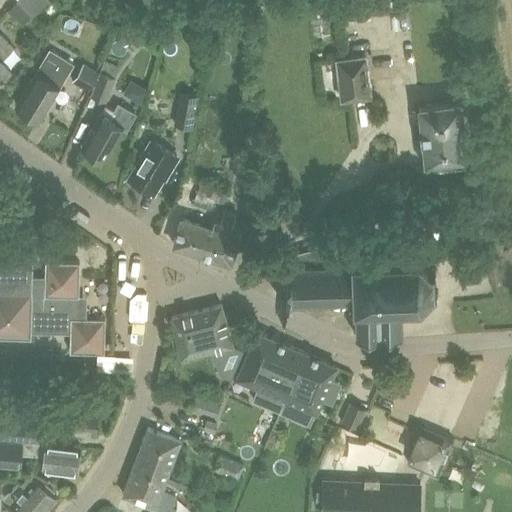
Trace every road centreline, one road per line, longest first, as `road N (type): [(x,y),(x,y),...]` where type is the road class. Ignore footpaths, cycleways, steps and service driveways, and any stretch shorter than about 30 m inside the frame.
road 1 (residential): [(511,339),(360,347),(215,283)]
road 2 (residential): [(78,511),(127,439),(158,304)]
road 3 (residential): [(148,245),(0,139)]
